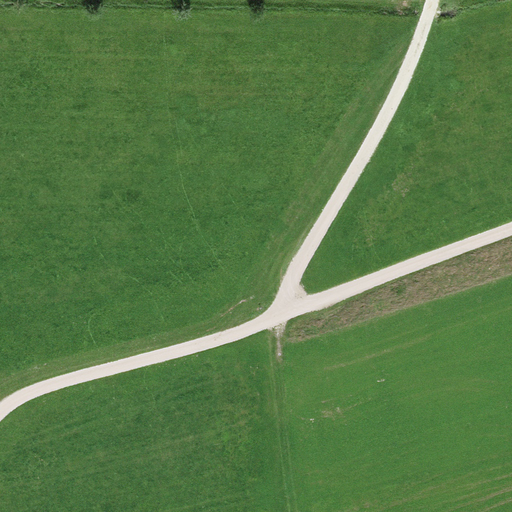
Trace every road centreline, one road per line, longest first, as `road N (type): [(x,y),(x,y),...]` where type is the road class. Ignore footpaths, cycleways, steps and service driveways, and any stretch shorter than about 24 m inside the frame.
road 1 (track): [(0,415),(40,388),(196,347),(511,230)]
road 2 (track): [(276,315),(399,84),(433,0)]
road 3 (track): [(276,315),(281,511)]
